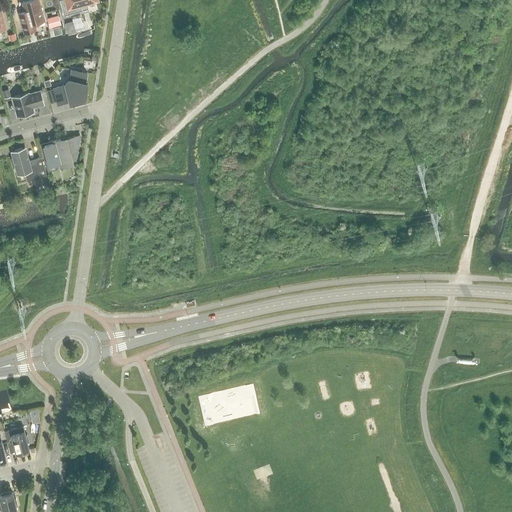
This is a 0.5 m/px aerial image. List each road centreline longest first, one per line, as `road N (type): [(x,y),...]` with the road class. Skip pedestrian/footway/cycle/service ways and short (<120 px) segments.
road 1 (tertiary): [(161,332),(338,295),(511,294)]
road 2 (unclassified): [(74,328),(106,105)]
road 3 (track): [(461,290),(511,106)]
road 4 (unclassified): [(88,368),(128,406),(132,462),(152,511)]
